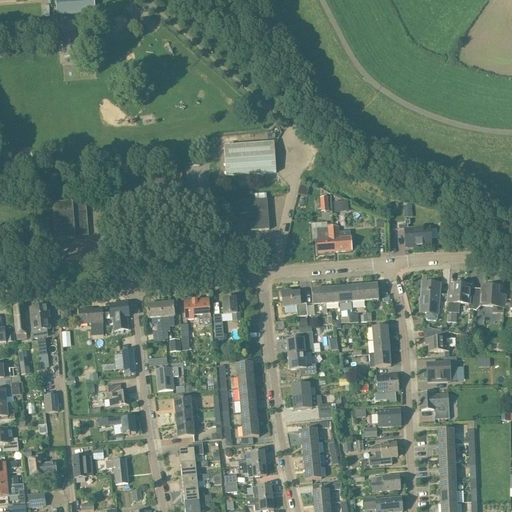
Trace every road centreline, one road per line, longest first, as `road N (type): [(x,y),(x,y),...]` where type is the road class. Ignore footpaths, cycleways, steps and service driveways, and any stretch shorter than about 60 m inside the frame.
road 1 (residential): [(412,511),(404,327),(387,263)]
road 2 (residential): [(262,274),(299,511)]
road 3 (residential): [(164,511),(130,284)]
road 4 (residential): [(74,511),(54,289)]
road 5 (residential): [(262,274),(130,284)]
road 6 (residential): [(387,263),(262,274)]
road 7 (residential): [(511,263),(387,263)]
